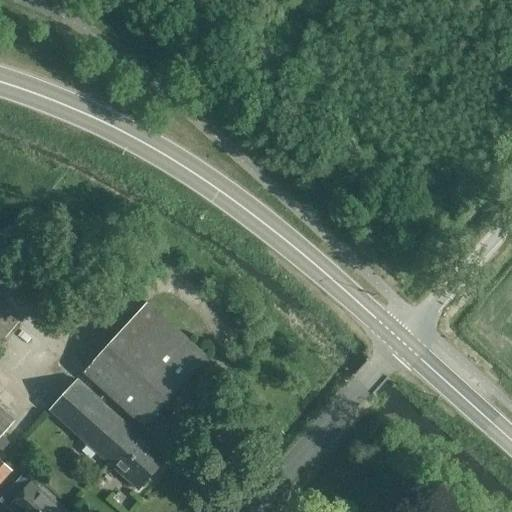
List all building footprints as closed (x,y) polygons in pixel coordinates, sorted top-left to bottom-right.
[(83,372),(84,373),(79,378),(102,398),(106,393),(143,427),(206,358),(146,303),(83,372)] [(0,343),(19,322),(0,304),(0,343)] [(99,402),(102,398),(79,378),(49,411),(138,489),(160,467),(152,459),(156,454),(99,402)] [(0,437),(16,420),(0,405),(0,437)] [(0,484),(15,469),(0,454),(0,484)] [(65,511),(32,482),(9,507),(14,511),(65,511)]
